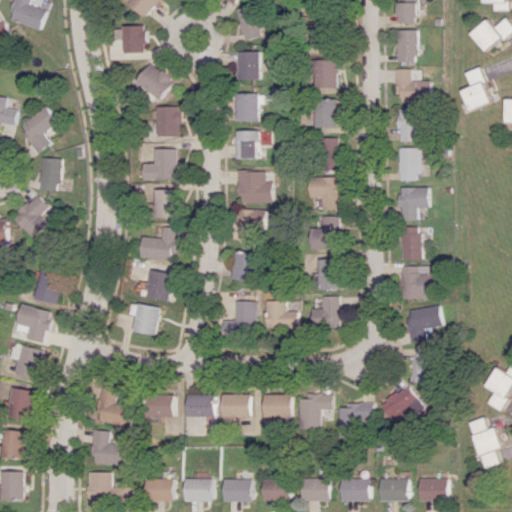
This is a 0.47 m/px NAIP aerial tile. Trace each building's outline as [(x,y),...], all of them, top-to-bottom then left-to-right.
[(29,0),(13,0),(7,18),(39,29),(46,10),(28,4),(29,0)] [(130,0),(150,15),(160,0),(130,0)] [(400,0),(401,23),(421,22),(420,0),(400,0)] [(508,0),(488,0),(489,2),(494,2),(494,10),(509,10),(508,0)] [(244,40),(263,36),(256,4),(237,8),(244,40)] [(489,19),(472,33),(487,52),(511,31),(511,24),(507,18),(495,27),(489,19)] [(336,19),(316,20),(317,47),(337,46),(336,19)] [(0,22),(0,49),(13,44),(4,21),(0,22)] [(124,25),(125,53),(147,52),(146,25),(124,25)] [(400,62),(421,62),(420,29),(400,30),(400,62)] [(239,79),(261,79),(261,51),(238,51),(239,79)] [(340,59),(317,59),(317,88),(340,88),(340,59)] [(160,99),(174,81),(150,63),(136,82),(160,99)] [(471,110),(493,101),(479,67),(467,73),(472,86),(463,90),(471,110)] [(414,69),(399,68),(399,93),(404,94),(404,101),(433,101),(433,80),(414,80),(414,69)] [(259,121),(259,104),(265,104),(265,94),(237,93),(236,120),(259,121)] [(0,123),(13,126),(16,109),(4,107),(6,98),(0,96),(0,123)] [(340,127),(341,99),(319,99),(318,127),(340,127)] [(49,143),(42,133),(57,121),(44,105),(18,126),(39,151),(49,143)] [(180,136),(181,106),(157,106),(157,136),(180,136)] [(418,128),(425,128),(424,108),(401,108),(402,141),(418,141),(418,128)] [(238,158),(260,158),(259,130),(237,130),(238,158)] [(342,137),(322,137),(321,170),(340,170),(342,137)] [(421,148),(401,147),(401,180),(421,180),(421,148)] [(177,148),(155,149),(155,163),(143,164),(143,179),(177,178),(177,148)] [(59,158),(40,157),(39,190),(59,190),(59,158)] [(272,202),(271,181),(265,181),(265,170),(237,171),(237,202),(272,202)] [(341,176),(311,177),(312,197),(325,197),(325,209),(341,209),(341,176)] [(430,207),(430,186),(400,187),(400,219),(419,219),(419,207),(430,207)] [(177,189),(156,189),(157,217),(177,217),(177,189)] [(13,217),(35,237),(48,223),(40,215),(48,206),(36,194),(13,217)] [(253,240),(253,226),(264,226),(264,209),(237,209),(237,240),(253,240)] [(342,216),(324,215),(324,228),(313,228),(313,248),(341,249),(342,216)] [(10,219),(0,219),(0,243),(11,243),(10,219)] [(161,225),(179,227),(177,255),(170,254),(170,261),(139,258),(141,236),(162,237),(161,225)] [(422,226),(402,226),(402,259),(421,259),(422,226)] [(254,281),(257,253),(235,251),(232,279),(254,281)] [(342,259),(320,258),(319,288),(341,289),(342,259)] [(401,298),(435,298),(435,266),(402,266),(401,298)] [(43,267),(65,274),(58,303),(34,297),(43,267)] [(148,269),(172,273),(166,300),(144,296),(134,294),(132,290),(134,279),(138,280),(140,271),(148,273),(148,269)] [(341,296),(314,296),(313,327),(340,327),(341,296)] [(235,300),(235,319),(221,320),(222,334),(255,333),(254,300),(235,300)] [(285,301),(266,300),(266,327),(297,327),(297,310),(285,310),(285,301)] [(8,301),(15,304),(14,311),(6,310),(8,301)] [(126,302),(158,307),(154,331),(150,335),(131,330),(133,324),(134,318),(125,315),(126,302)] [(24,303),(53,311),(50,318),(53,318),(50,331),(46,330),(43,341),(26,338),(28,334),(17,333),(24,303)] [(425,340),(424,327),(441,326),(439,305),(407,309),(410,342),(425,340)] [(11,339),(46,349),(44,353),(49,355),(45,367),(41,366),(38,379),(16,374),(19,360),(7,357),(11,339)] [(409,380),(429,384),(435,352),(415,348),(409,380)] [(488,403),(501,410),(511,389),(511,362),(506,372),(496,367),(486,386),(494,391),(488,403)] [(11,385),(34,391),(32,404),(34,404),(33,418),(29,418),(29,421),(6,418),(11,385)] [(395,426),(424,410),(410,385),(381,401),(395,426)] [(113,403),(116,391),(102,388),(95,419),(127,425),(130,406),(113,403)] [(187,415),(215,416),(215,394),(188,393),(187,415)] [(251,393),(223,394),(223,416),(252,415),(251,393)] [(174,416),(173,394),(147,395),(148,417),(174,416)] [(265,394),(266,416),(294,416),(293,394),(265,394)] [(322,428),(322,409),(334,409),(334,394),(301,395),(301,429),(322,428)] [(341,404),(341,437),(365,436),(364,429),(374,428),(373,403),(341,404)] [(496,427),(488,429),(484,417),(470,422),(485,468),(500,463),(496,450),(503,448),(496,427)] [(6,428),(26,430),(25,460),(3,460),(6,428)] [(124,465),(125,444),(108,443),(108,430),(92,429),(91,463),(124,465)] [(0,498),(24,499),(23,470),(0,470),(0,498)] [(111,472),(87,471),(87,501),(131,502),(131,487),(111,487),(111,472)] [(175,500),(175,478),(145,478),(145,500),(175,500)] [(214,478),(186,478),(187,501),(214,500),(214,478)] [(253,501),(253,479),(225,478),(225,501),(253,501)] [(265,500),(292,501),(292,478),(265,478),(265,500)] [(331,501),(331,478),(304,478),(304,500),(331,501)] [(343,500),(371,500),(371,478),(343,478),(343,500)] [(382,500),(410,500),(410,478),(382,478),(382,500)] [(421,500),(449,500),(449,478),(421,478),(421,500)]
